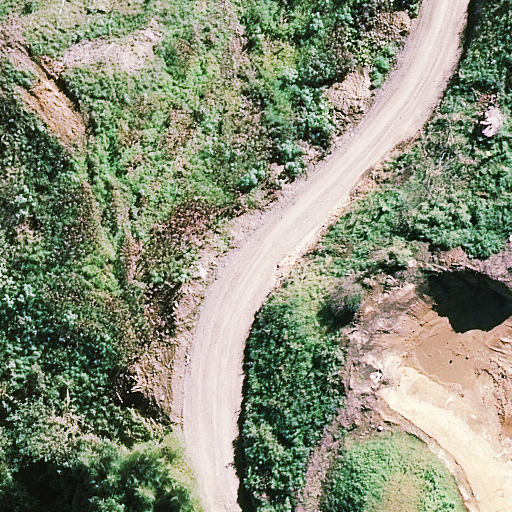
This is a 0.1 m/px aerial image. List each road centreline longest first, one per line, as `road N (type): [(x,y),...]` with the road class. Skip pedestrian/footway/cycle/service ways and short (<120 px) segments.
road 1 (motorway): [(511,290),(0,14)]
road 2 (motorway): [(224,0),(511,161)]
